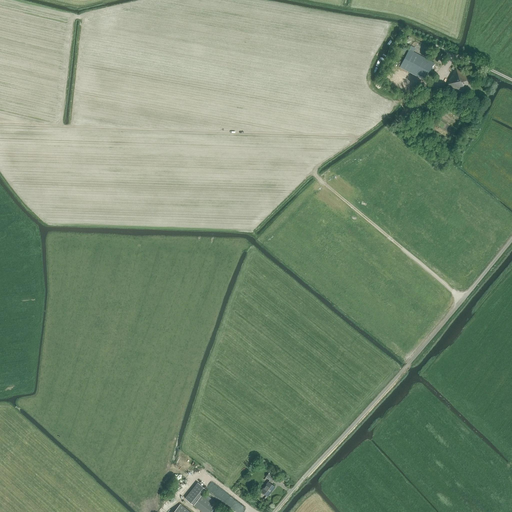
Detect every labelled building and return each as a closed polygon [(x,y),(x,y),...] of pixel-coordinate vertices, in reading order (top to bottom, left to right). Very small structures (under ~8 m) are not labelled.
[(400,67),(425,80),(434,63),(409,49),(400,67)] [(433,60),(440,62),(444,55),(437,52),(433,60)] [(448,85),(465,94),(474,77),(456,68),(450,80),(450,81),(448,85)] [(435,89),(418,103),(421,107),(438,92),(435,89)] [(261,491),(268,496),(275,487),(270,483),(274,478),(268,474),(265,477),(269,480),(261,491)] [(198,482),(185,498),(193,505),(206,489),(198,482)] [(194,505),(202,511),(211,511),(215,506),(201,495),(194,505)]
